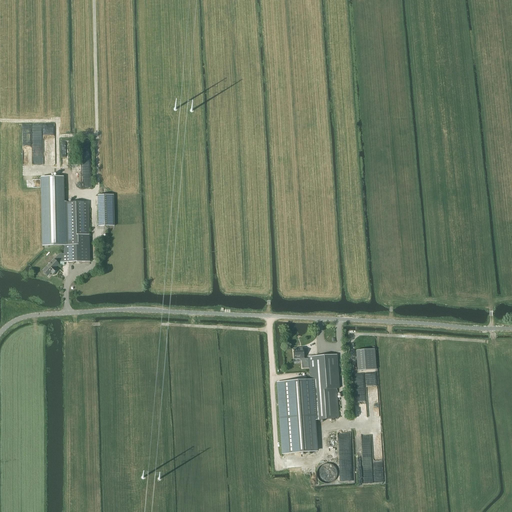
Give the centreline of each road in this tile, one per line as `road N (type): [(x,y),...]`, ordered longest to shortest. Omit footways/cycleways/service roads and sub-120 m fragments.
road 1 (unclassified): [(511,328),(130,309),(25,316),(0,332)]
road 2 (track): [(92,193),(93,0)]
